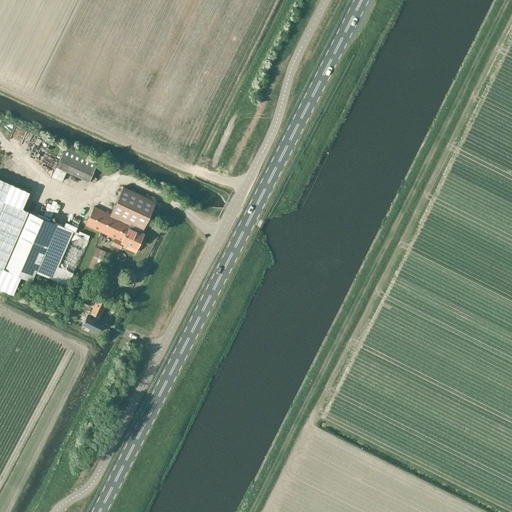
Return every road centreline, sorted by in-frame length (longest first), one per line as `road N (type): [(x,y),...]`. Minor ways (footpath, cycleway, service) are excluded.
road 1 (unclassified): [(325,0),(291,67),(272,131),(95,477),(55,511)]
road 2 (primary): [(99,511),(361,0)]
road 3 (track): [(505,0),(251,511)]
road 4 (track): [(0,308),(86,351),(6,511)]
road 5 (track): [(0,87),(245,185)]
